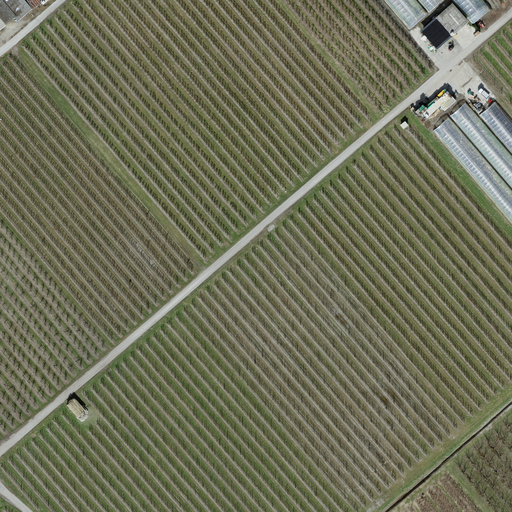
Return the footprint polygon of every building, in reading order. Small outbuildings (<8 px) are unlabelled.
[(420,29),(437,48),(469,19),(452,0),(420,29)] [(428,110),(431,112),(437,103),(447,110),(455,96),(442,88),(428,110)] [(453,111),(511,183),(511,153),(467,99),(453,111)] [(511,116),(497,99),(481,111),(511,148),(511,116)] [(511,218),(511,188),(451,114),(436,126),(511,218)]
